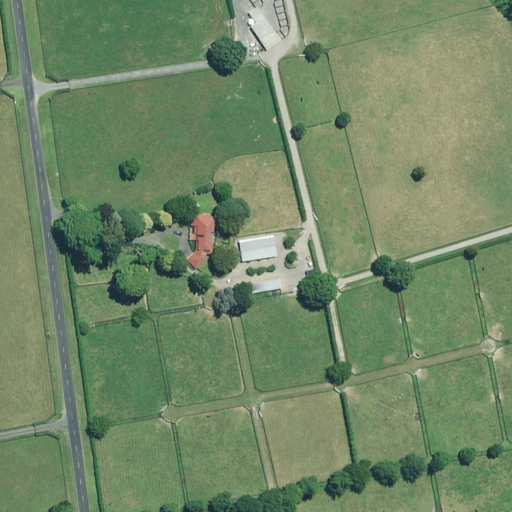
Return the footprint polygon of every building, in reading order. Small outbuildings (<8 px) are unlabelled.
[(280,41),(257,8),(248,14),(252,18),(246,22),(266,51),(280,41)] [(189,234),(188,240),(196,241),(195,252),(187,260),(195,269),(206,260),(206,255),(211,256),(213,243),(210,243),(211,232),(213,233),(215,217),(192,214),(190,226),(194,227),(193,235),(189,234)] [(275,257),(273,238),(238,243),(241,262),(275,257)] [(316,274),(314,268),(305,271),(307,277),(316,274)] [(281,289),(279,279),(255,283),(257,293),(281,289)]
